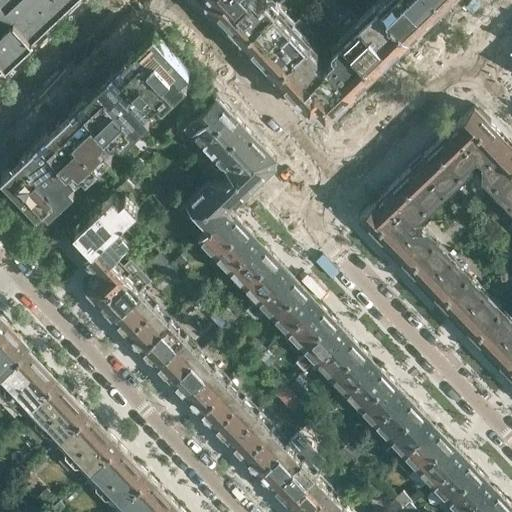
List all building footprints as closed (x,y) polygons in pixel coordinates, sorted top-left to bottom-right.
[(0,0),(0,64),(6,59),(7,59),(35,34),(34,33),(68,0),(0,0)] [(224,16),(240,0),(206,0),(206,1),(207,2),(208,3),(209,4),(210,4),(212,3),(224,16)] [(243,36),(275,5),(270,0),(240,0),(224,16),(243,36)] [(427,19),(409,0),(380,0),(378,2),(379,4),(410,36),(427,19)] [(445,2),(442,0),(409,0),(427,19),(436,11),(439,10),(443,6),(443,3),(445,2)] [(410,36),(379,4),(361,21),(392,53),(410,36)] [(260,54),(292,23),(275,5),(243,36),(260,54)] [(392,53),(361,21),(343,38),(374,70),(392,53)] [(277,72),(309,41),(292,23),(260,54),(277,72)] [(190,67),(154,29),(135,47),(176,90),(188,79),(183,73),(190,67)] [(374,70),(343,38),(334,47),(333,52),(336,54),(327,63),(353,90),(374,70)] [(296,92),(324,66),(316,57),(318,55),(318,50),(309,41),(277,72),(296,92)] [(176,90),(135,47),(116,65),(152,103),(158,97),(163,102),(176,90)] [(322,119),(353,90),(327,63),(324,66),(296,92),(308,105),(308,107),(308,108),(309,109),(310,110),(311,110),(312,110),(313,110),(322,119)] [(152,103),(116,65),(97,83),(138,126),(150,114),(145,109),(152,103)] [(138,126),(97,83),(78,100),(114,138),(121,132),(125,137),(138,126)] [(201,139),(231,110),(216,94),(186,123),(201,139)] [(114,138),(78,100),(60,118),(100,161),(113,150),(108,144),(114,138)] [(507,138),(475,105),(457,122),(457,123),(452,127),(478,155),(483,161),(507,138)] [(260,140),(231,110),(201,139),(228,166),(230,169),(260,140)] [(100,161),(60,118),(41,136),(76,174),(83,168),(88,173),(100,161)] [(444,187),(476,157),(478,155),(452,127),(418,160),(444,187)] [(76,174),(41,136),(22,153),(63,197),(75,185),(70,180),(76,174)] [(511,198),(511,143),(507,138),(483,161),(483,168),(511,199),(511,198)] [(229,206),(274,163),(275,156),(260,140),(230,169),(228,166),(220,174),(211,164),(204,171),(210,178),(187,200),(210,224),(229,206)] [(172,166),(157,150),(141,165),(156,181),(162,176),(172,166)] [(63,197),(22,153),(3,172),(39,209),(45,203),(50,208),(63,197)] [(409,221),(444,187),(418,160),(383,193),(409,221)] [(179,194),(162,176),(156,181),(159,184),(174,200),(179,194)] [(174,200),(159,184),(153,191),(167,206),(174,200)] [(95,245),(114,228),(138,205),(126,192),(121,197),(114,190),(76,226),(95,245)] [(415,227),(409,221),(383,193),(378,198),(377,198),(359,215),(391,249),(415,227)] [(471,204),(465,198),(459,204),(465,210),(471,204)] [(465,210),(459,204),(453,209),(459,216),(465,210)] [(477,210),(471,204),(465,210),(471,216),(477,210)] [(258,237),(229,206),(210,224),(200,234),(229,265),(258,237)] [(471,216),(465,210),(459,216),(465,222),(471,216)] [(452,257),(422,226),(415,227),(391,249),(424,283),(452,257)] [(112,258),(132,240),(125,233),(122,236),(114,228),(95,245),(84,257),(86,260),(86,262),(90,266),(93,266),(97,271),(98,272),(112,258)] [(288,268),(258,237),(229,265),(259,295),(288,268)] [(170,261),(162,252),(156,258),(164,267),(170,261)] [(511,264),(511,259),(509,256),(503,262),(509,268),(511,264)] [(484,291),(452,257),(424,283),(457,318),(484,291)] [(141,288),(112,258),(98,272),(97,271),(87,281),(87,289),(112,316),(141,288)] [(178,269),(171,262),(170,261),(164,267),(172,275),(178,269)] [(317,298),(288,268),(259,295),(288,326),(317,298)] [(206,287),(198,278),(192,284),(200,293),(206,287)] [(214,296),(206,287),(200,293),(209,301),(214,296)] [(170,319),(141,288),(112,316),(132,337),(132,340),(136,343),(139,344),(141,347),(170,319)] [(511,330),(511,320),(484,291),(457,318),(489,352),(511,330)] [(346,329),(317,298),(288,326),(317,357),(346,329)] [(228,322),(220,313),(214,319),(222,328),(228,322)] [(30,345),(0,314),(0,370),(2,372),(30,345)] [(200,350),(170,319),(141,347),(144,350),(145,352),(148,356),(151,356),(171,377),(200,350)] [(237,331),(229,323),(228,322),(222,328),(231,336),(237,331)] [(375,360),(346,329),(317,357),(346,387),(375,360)] [(511,330),(489,352),(511,375),(511,330)] [(265,348),(256,339),(250,345),(259,354),(265,348)] [(59,378),(29,347),(0,373),(0,387),(23,412),(32,404),(59,378)] [(273,357),(265,348),(259,354),(267,362),(273,357)] [(229,380),(200,350),(171,377),(191,398),(190,401),(194,404),(196,404),(200,408),(229,380)] [(404,390),(375,360),(346,387),(375,418),(404,390)] [(287,383),(279,375),(273,380),(281,389),(287,383)] [(89,410),(59,378),(32,404),(40,413),(37,416),(37,421),(46,430),(50,430),(54,427),(62,436),(89,410)] [(258,411),(229,380),(200,408),(203,411),(203,414),(206,417),(209,417),(229,438),(258,411)] [(295,392),(294,391),(288,384),(287,383),(281,389),(289,398),(295,392)] [(316,402),(300,385),(294,391),(295,392),(310,408),(316,402)] [(433,421),(404,390),(375,418),(404,448),(433,421)] [(120,442),(89,410),(62,436),(70,445),(67,448),(67,453),(76,462),(81,462),(84,459),(92,468),(120,442)] [(287,442),(258,411),(229,438),(249,460),(249,462),(253,466),(255,466),(258,469),(287,442)] [(462,451),(433,421),(404,448),(433,479),(462,451)] [(352,440),(344,431),(338,437),(345,445),(346,446),(352,440)] [(345,445),(338,437),(337,436),(331,442),(339,450),(345,445)] [(360,448),(352,440),(346,446),(353,453),(354,454),(360,448)] [(150,473),(120,442),(92,468),(101,476),(97,480),(97,484),(106,494),(111,494),(114,491),(123,499),(150,473)] [(316,472),(287,442),(258,469),(261,472),(261,475),(265,479),(267,479),(287,500),(316,472)] [(353,453),(346,446),(345,445),(339,450),(347,459),(353,453)] [(492,482),(462,451),(433,479),(463,509),(492,482)] [(19,477),(12,469),(5,476),(11,483),(12,483),(19,477)] [(335,511),(345,503),(316,472),(287,500),(299,511),(335,511)] [(172,511),(180,505),(150,473),(123,499),(131,508),(128,511),(127,511),(172,511)] [(26,484),(19,477),(12,483),(19,491),(26,484)] [(511,511),(511,503),(492,482),(463,509),(464,511),(511,511)] [(19,491),(12,483),(11,483),(4,489),(16,501),(23,495),(19,491)] [(67,505),(79,494),(72,487),(60,498),(67,505)] [(410,501),(402,492),(396,498),(404,506),(404,507),(410,501)] [(404,506),(396,498),(395,497),(389,503),(398,511),(404,506)] [(416,511),(419,510),(410,501),(404,507),(409,511),(416,511)] [(354,511),(345,503),(335,511),(354,511)]
